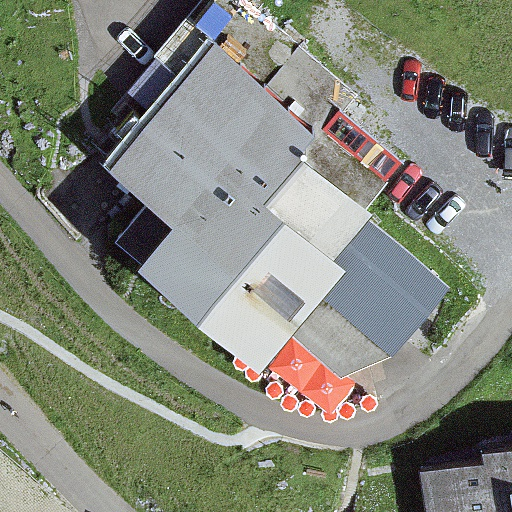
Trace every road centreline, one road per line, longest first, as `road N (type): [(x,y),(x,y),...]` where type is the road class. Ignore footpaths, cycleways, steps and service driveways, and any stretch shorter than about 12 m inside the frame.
road 1 (residential): [(511,309),(463,371),(404,410),(350,428),(275,417),(195,375),(102,304),(0,181)]
road 2 (residential): [(0,408),(105,511)]
